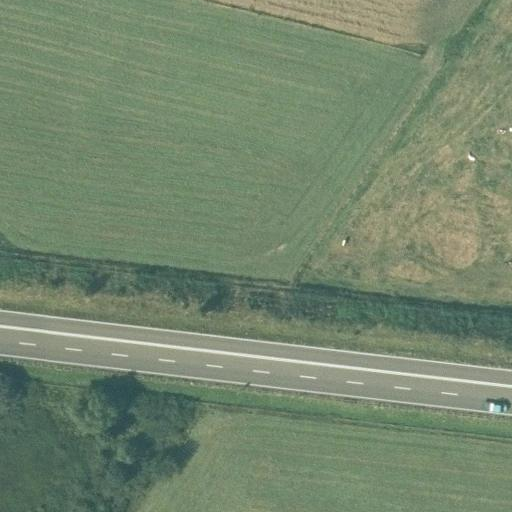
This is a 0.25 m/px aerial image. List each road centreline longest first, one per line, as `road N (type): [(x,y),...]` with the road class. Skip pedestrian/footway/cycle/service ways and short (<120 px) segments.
road 1 (trunk): [(0,344),(511,403)]
road 2 (trunk): [(511,378),(0,319)]
